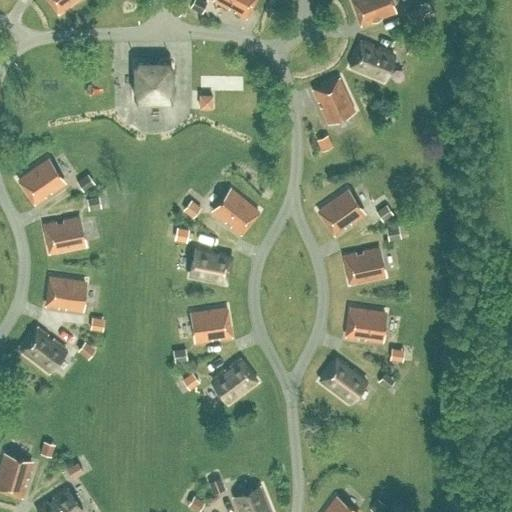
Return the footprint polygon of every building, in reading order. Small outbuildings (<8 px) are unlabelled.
[(73,0),(50,0),(59,11),(73,0)] [(206,1),(204,0),(191,0),(189,5),(200,12),(206,1)] [(244,15),(251,0),(215,0),(228,7),(229,4),(235,7),(234,10),(244,15)] [(378,16),(393,11),(389,0),(352,0),(361,23),(372,19),(371,16),(377,13),(378,16)] [(410,23),(422,18),(418,6),(405,11),(410,23)] [(377,49),(371,46),(372,43),(361,39),(350,66),(382,79),(393,52),(378,46),(377,49)] [(409,41),(405,52),(417,56),(421,45),(409,41)] [(134,98),(171,98),(170,61),(134,62),(134,98)] [(207,76),(207,89),(248,89),(248,76),(207,76)] [(353,108),(339,77),(312,89),(317,100),(320,99),(323,105),(320,106),(326,120),(353,108)] [(211,105),(210,92),(199,92),(199,105),(211,105)] [(326,133),(315,138),(321,150),(332,145),(326,133)] [(50,191),(63,182),(46,158),(18,177),(35,201),(45,195),(43,192),(48,188),(50,191)] [(93,182),(87,173),(76,180),(82,190),(93,182)] [(239,232),(257,209),(231,187),(212,210),(225,220),(227,217),(232,222),(230,224),(239,232)] [(350,222),(363,213),(346,189),(318,208),(335,232),(344,226),(342,223),(348,219),(350,222)] [(97,195),(85,197),(88,209),(100,206),(97,195)] [(191,217),(200,207),(190,198),(182,209),(191,217)] [(392,212),(385,203),(375,210),(382,220),(392,212)] [(83,244),(78,216),(62,219),(63,222),(56,223),(56,220),(44,222),(50,251),(83,244)] [(387,238),(400,236),(397,225),(385,227),(387,238)] [(185,240),(188,229),(175,226),(173,237),(185,240)] [(217,254),(211,253),(212,250),(196,246),(190,275),(224,282),(229,253),(218,251),(217,254)] [(383,275),(377,246),(362,249),(362,253),(356,254),(355,251),(344,253),(350,282),(383,275)] [(80,309),(84,280),(50,275),(46,304),(58,306),(58,303),(65,303),(64,307),(80,309)] [(229,335),(225,306),(191,311),(196,340),(211,338),(211,334),(217,333),(218,337),(229,335)] [(380,340),(384,310),(350,306),(346,335),(358,336),(358,333),(365,334),(364,337),(380,340)] [(103,317),(90,315),(88,328),(101,330),(103,317)] [(50,339),(45,335),(47,333),(38,326),(20,349),(47,370),(65,346),(52,337),(50,339)] [(87,358),(94,347),(84,339),(76,350),(87,358)] [(403,348),(390,346),(389,358),(401,360),(403,348)] [(174,361),(186,359),(184,347),(171,349),(174,361)] [(256,381),(238,357),(229,364),(231,367),(226,371),(224,368),(211,377),(229,401),(256,381)] [(350,370),(345,366),(347,363),(337,357),(320,380),(347,400),(365,377),(352,367),(350,370)] [(191,370),(180,380),(188,389),(199,379),(191,370)] [(393,380),(384,372),(377,380),(386,388),(393,380)] [(53,443),(42,440),(38,452),(50,455),(53,443)] [(27,476),(31,461),(3,453),(0,462),(0,487),(21,494),(25,483),(21,482),(23,476),(27,476)] [(82,470),(77,460),(65,467),(71,477),(82,470)] [(225,488),(220,475),(206,480),(211,493),(225,488)] [(270,511),(260,485),(233,496),(239,511),(242,510),(242,511),(270,511)] [(80,511),(81,511),(65,487),(52,496),(54,499),(48,502),(46,499),(37,506),(40,511),(80,511)] [(204,500),(193,493),(186,504),(197,510),(204,500)] [(355,511),(334,496),(322,511),(355,511)] [(374,511),(380,511),(386,505),(376,497),(369,507),(374,511)]
